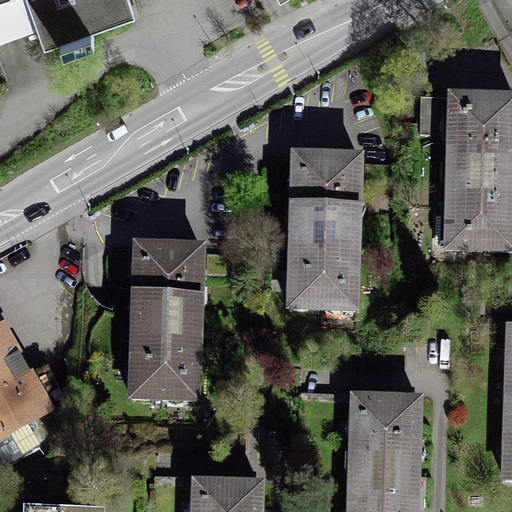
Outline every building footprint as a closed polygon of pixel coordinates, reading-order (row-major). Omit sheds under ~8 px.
[(0,0),(0,42),(39,29),(45,45),(133,15),(128,0),(0,0)] [(511,104),(450,103),(447,252),(511,253),(511,104)] [(328,162),(295,161),(291,310),(355,312),(360,163),(328,162)] [(167,251),(137,250),(133,401),(198,403),(201,252),(167,251)] [(0,443),(55,409),(4,320),(0,322),(0,443)] [(414,511),(419,408),(354,406),(349,511),(414,511)] [(261,511),(261,492),(194,491),(193,511),(261,511)]
